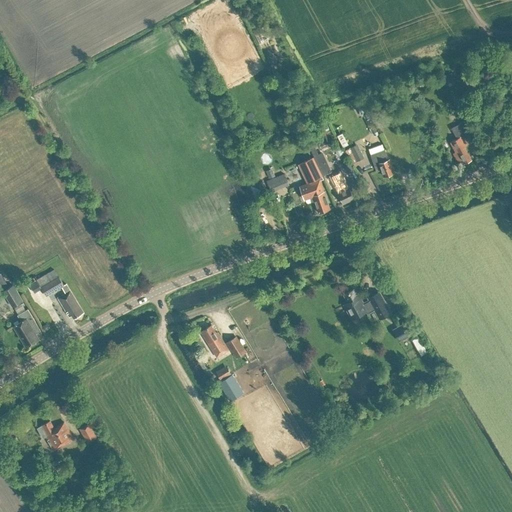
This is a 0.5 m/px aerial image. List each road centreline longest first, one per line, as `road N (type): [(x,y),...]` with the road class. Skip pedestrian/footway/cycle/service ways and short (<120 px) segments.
road 1 (tertiary): [(0,382),(158,290),(511,161)]
road 2 (track): [(148,295),(0,56)]
road 3 (track): [(158,290),(171,320),(358,246)]
